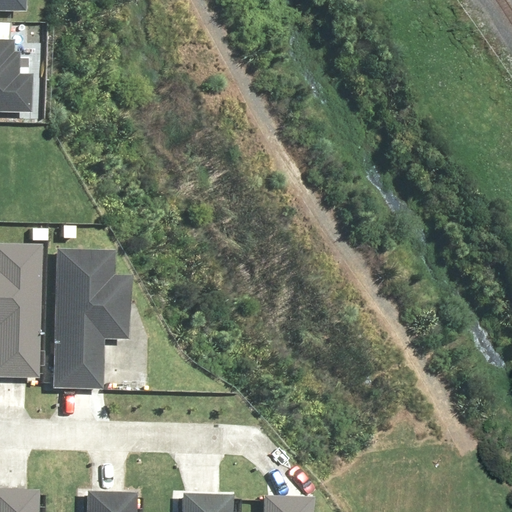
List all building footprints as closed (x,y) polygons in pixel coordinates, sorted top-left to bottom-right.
[(22,0),(0,0),(0,12),(22,13),(22,0)] [(17,73),(17,61),(31,61),(32,26),(0,24),(0,115),(29,116),(30,74),(17,73)] [(0,379),(35,381),(39,246),(0,244),(0,379)] [(103,339),(127,340),(129,279),(112,278),(112,254),(58,252),(53,390),(101,391),(103,339)] [(0,491),(0,511),(37,511),(38,492),(0,491)] [(81,495),(80,511),(135,511),(136,496),(81,495)] [(179,495),(178,511),(229,511),(230,496),(179,495)] [(311,511),(312,499),(262,498),(261,511),(311,511)]
